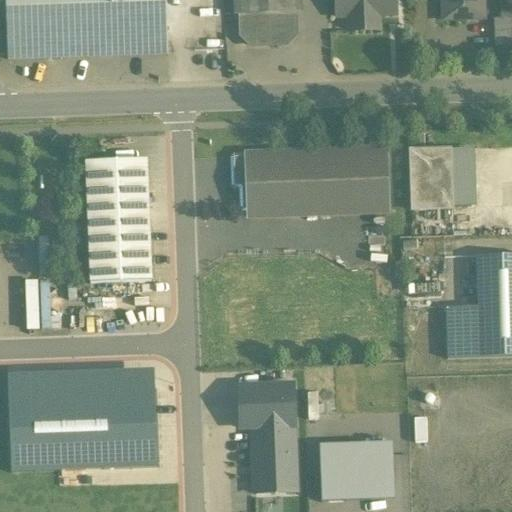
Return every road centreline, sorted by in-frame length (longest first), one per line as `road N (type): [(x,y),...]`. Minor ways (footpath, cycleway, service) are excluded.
road 1 (tertiary): [(511,90),(178,102)]
road 2 (residential): [(178,102),(188,345)]
road 3 (residential): [(188,345),(0,351)]
road 4 (unknown): [(184,254),(366,251)]
road 5 (tertiary): [(178,102),(0,108)]
road 6 (residential): [(188,345),(194,511)]
